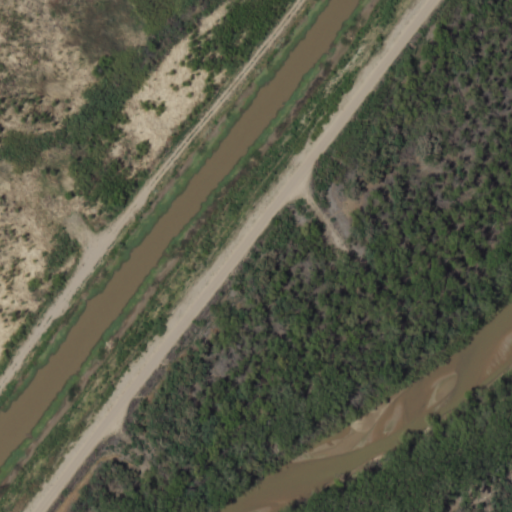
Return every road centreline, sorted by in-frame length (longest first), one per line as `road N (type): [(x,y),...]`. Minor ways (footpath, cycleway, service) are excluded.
road 1 (residential): [(35,511),(424,0)]
road 2 (residential): [(0,371),(286,0)]
